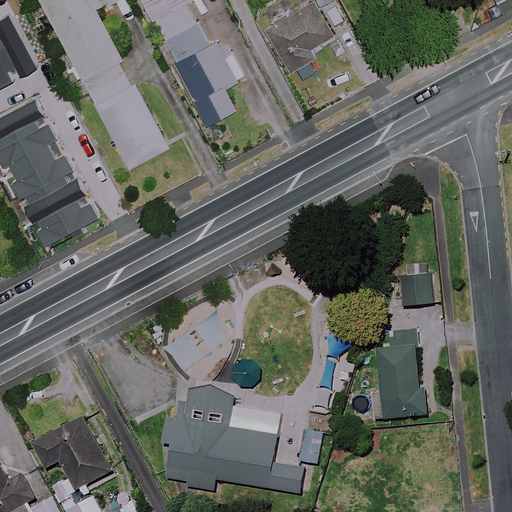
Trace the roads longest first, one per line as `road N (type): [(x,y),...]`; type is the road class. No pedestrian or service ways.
road 1 (primary): [(450,99),(0,338)]
road 2 (residential): [(450,99),(467,133),(483,208),(511,503)]
